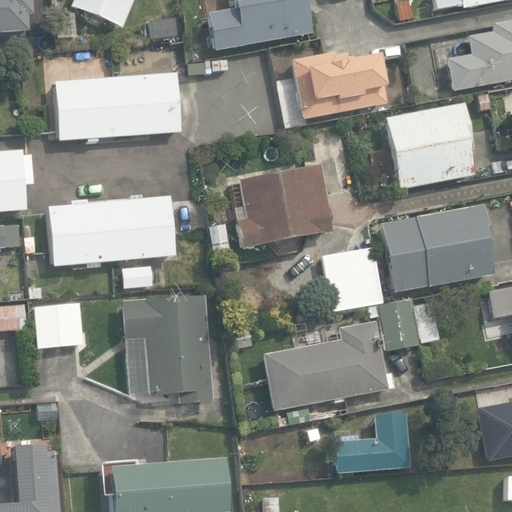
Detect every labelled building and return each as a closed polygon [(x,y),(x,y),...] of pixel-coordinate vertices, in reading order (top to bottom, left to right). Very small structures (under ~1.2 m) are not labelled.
[(0,0),(0,38),(23,37),(22,20),(27,19),(25,0),(0,0)] [(71,0),(69,8),(119,29),(131,0),(71,0)] [(202,16),(210,56),(308,36),(300,0),(226,0),(229,10),(202,16)] [(511,0),(431,0),(434,11),(459,6),(460,10),(511,0)] [(394,4),(397,22),(410,19),(407,2),(394,4)] [(148,23),(150,41),(175,38),(172,20),(148,23)] [(444,61),(450,93),(511,81),(510,76),(511,76),(511,22),(489,27),(491,34),(465,38),(468,56),(444,61)] [(289,62),(299,120),(382,105),(373,59),(351,63),(351,58),(344,59),(343,55),(333,57),(333,54),(289,62)] [(187,65),(188,78),(212,77),(211,64),(187,65)] [(85,141),(85,144),(96,143),(96,140),(179,134),(174,75),(52,84),(57,143),(85,141)] [(396,191),(471,177),(466,152),(470,152),(461,106),(382,121),(396,191)] [(0,212),(24,211),(20,152),(0,153),(0,212)] [(233,222),(239,252),(328,234),(327,229),(328,221),(327,213),(322,206),(325,205),(318,167),(235,182),(242,220),(233,222)] [(46,208),(52,270),(173,258),(168,197),(140,200),(139,196),(129,197),(130,200),(46,208)] [(389,294),(491,276),(478,208),(377,226),(389,294)] [(0,225),(0,250),(4,251),(4,248),(16,248),(15,226),(1,227),(1,225),(0,225)] [(230,225),(207,228),(210,255),(233,252),(230,225)] [(22,239),(23,255),(33,254),(32,238),(22,239)] [(319,258),(329,314),(380,305),(370,249),(319,258)] [(511,331),(511,281),(510,282),(510,283),(511,288),(486,293),(491,320),(504,317),(507,332),(511,331)] [(27,289),(27,301),(39,300),(39,289),(27,289)] [(175,395),(176,405),(209,403),(201,295),(119,302),(122,342),(126,341),(130,394),(146,393),(146,397),(175,395)] [(375,308),(384,353),(417,347),(408,302),(375,308)] [(411,307),(419,345),(436,342),(428,304),(411,307)] [(32,309),(36,350),(81,345),(77,305),(32,309)] [(0,308),(0,332),(25,331),(23,306),(0,308)] [(260,356),(270,413),(391,390),(388,376),(383,377),(373,323),(335,330),(335,334),(295,342),(296,349),(260,356)] [(511,404),(478,411),(487,463),(511,458),(511,404)] [(330,444),(333,475),(407,470),(403,414),(371,416),(373,441),(330,444)] [(304,430),(308,445),(319,443),(316,427),(304,430)] [(0,445),(0,459),(1,469),(15,468),(13,444),(0,445)] [(104,470),(107,511),(223,511),(220,461),(104,470)] [(5,478),(7,511),(63,507),(61,474),(5,478)] [(503,503),(511,502),(511,479),(503,479),(503,503)] [(263,499),(263,511),(276,511),(276,498),(263,499)]
